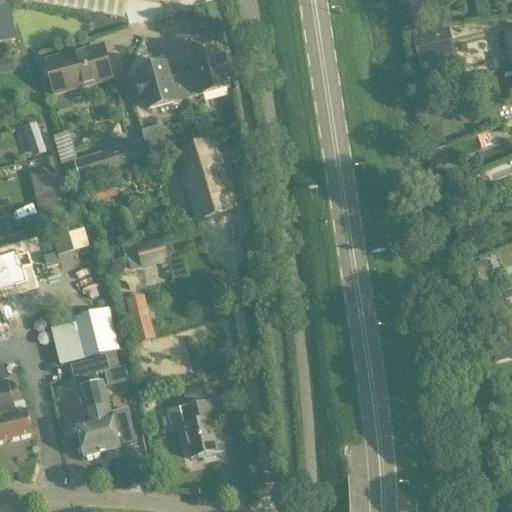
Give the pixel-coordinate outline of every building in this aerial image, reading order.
[(10,5),(0,6),(0,43),(16,41),(10,5)] [(511,31),(502,34),(511,69),(511,68),(511,31)] [(45,62),(54,97),(112,81),(103,46),(45,62)] [(182,75),(188,101),(229,90),(227,82),(231,81),(224,57),(221,58),(219,51),(189,58),(193,72),(182,75)] [(148,112),(188,101),(182,75),(170,79),(166,65),(137,73),(139,80),(136,81),(142,105),(145,104),(148,112)] [(30,127),(22,130),(26,141),(40,136),(37,126),(36,125),(30,127)] [(144,142),(74,163),(79,182),(80,182),(150,161),(147,153),(144,142)] [(213,142),(175,153),(197,221),(234,209),(213,142)] [(92,189),(97,204),(117,197),(113,183),(92,189)] [(56,197),(35,201),(38,216),(59,212),(56,197)] [(130,271),(141,268),(141,269),(165,262),(160,243),(137,249),(135,240),(123,243),(130,271)] [(21,252),(0,258),(0,287),(29,280),(21,252)] [(136,292),(118,297),(122,312),(140,307),(136,292)] [(148,312),(129,317),(136,345),(155,340),(148,312)] [(106,315),(74,323),(74,325),(83,360),(115,352),(110,332),(106,315)] [(52,331),(50,331),(59,366),(83,360),(74,325),(58,329),(52,331)] [(77,366),(101,456),(119,451),(116,437),(126,435),(123,423),(113,425),(107,402),(114,400),(112,389),(104,391),(102,384),(98,385),(96,375),(110,373),(106,358),(77,366)] [(84,460),(101,456),(77,366),(70,367),(73,379),(76,391),(75,391),(83,423),(74,425),(84,460)] [(6,382),(0,383),(0,444),(32,436),(26,411),(14,414),(6,382)] [(201,387),(182,392),(184,403),(204,398),(201,387)] [(231,417),(226,398),(215,401),(219,419),(231,417)] [(190,461),(200,459),(201,462),(214,459),(213,455),(217,454),(209,421),(213,420),(209,402),(178,410),(190,461)] [(54,406),(56,418),(68,415),(65,403),(54,406)]
